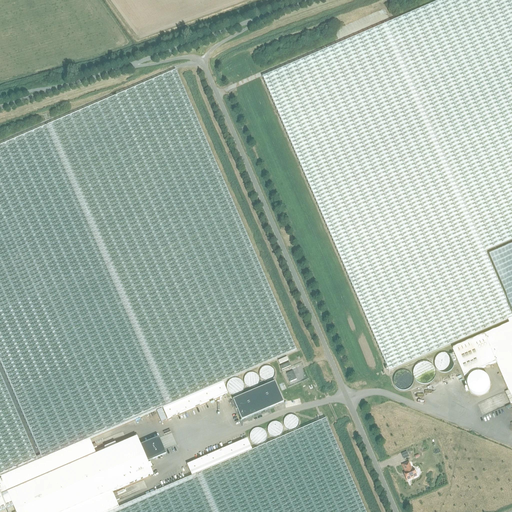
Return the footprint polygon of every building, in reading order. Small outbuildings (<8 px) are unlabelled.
[(511,0),(441,0),(262,77),(389,371),(508,320),(511,318),(511,313),(485,252),(511,239),(511,0)] [(176,70),(0,145),(0,360),(42,459),(89,439),(163,408),(167,419),(227,393),(223,382),(296,350),(176,70)] [(511,244),(489,254),(511,307),(511,244)] [(511,318),(508,320),(510,324),(452,348),(464,376),(496,362),(509,391),(511,398),(511,318)] [(453,364),(453,362),(453,360),(452,359),(452,357),(451,356),(449,355),(447,354),(444,353),(443,353),(441,353),(439,354),(438,355),(436,357),(435,358),(435,360),(435,362),(435,364),(435,366),(436,367),(437,369),(438,370),(440,371),(441,371),(444,371),(445,371),(447,371),(449,370),(450,369),(451,367),(452,366),(453,364)] [(435,375),(435,373),(435,371),(435,369),(433,367),(432,365),(430,364),(428,363),(425,362),(422,362),(420,362),(418,363),(416,365),(415,366),(414,368),(413,370),(413,373),(413,375),(414,378),(415,379),(416,381),(417,382),(419,383),(421,384),(424,384),(426,384),(428,383),(430,383),(432,381),(433,379),(434,378),(435,375)] [(276,375),(276,374),(276,372),(276,371),(275,369),(274,368),(273,367),(271,366),(269,366),(267,366),(266,366),(264,367),(263,368),(262,369),(261,370),(261,372),(260,373),(260,375),(261,377),(262,378),(263,379),(264,380),(265,381),(266,381),(268,382),(270,381),(271,381),(273,380),(274,379),(275,378),(276,377),(276,375)] [(413,382),(413,380),(413,378),(412,377),(411,375),(410,374),(409,372),(407,371),(404,370),(402,371),(400,371),(398,372),(396,373),(395,374),(394,376),(393,378),(393,380),(393,382),(394,384),(395,386),(396,387),(397,388),(399,389),(400,390),(403,390),(404,390),(406,389),(408,389),(410,387),(411,386),(412,384),(413,382)] [(261,382),(261,380),(261,379),(260,377),(260,376),(258,374),(257,373),(256,373),(254,372),(253,372),(251,372),(250,373),(249,373),(247,374),(246,376),(245,377),(245,379),(245,380),(245,382),(245,383),(246,385),(247,385),(248,387),(249,387),(251,388),(252,388),(254,388),(255,388),(257,387),(258,386),(259,385),(260,383),(261,382)] [(293,372),(287,374),(291,382),(297,380),(293,372)] [(0,373),(0,477),(1,477),(38,461),(0,373)] [(490,386),(490,384),(490,382),(489,380),(489,378),(487,377),(486,376),(484,375),(483,374),(481,373),(479,373),(477,374),(475,374),(474,375),(472,376),(471,377),(470,379),(469,380),(468,382),(468,384),(468,386),(469,388),(469,390),(470,391),(472,393),(473,394),(475,395),(477,395),(478,396),(480,396),(482,395),(484,395),(486,394),(487,392),(488,391),(489,389),(490,387),(490,386)] [(245,389),(245,387),(245,386),(245,384),(244,382),(243,381),(242,380),(241,379),(239,379),(237,378),(235,378),(234,379),(232,379),(231,381),(230,382),(229,383),(228,385),(228,387),(228,389),(228,390),(229,392),(230,393),(232,394),(233,395),(234,396),(236,396),(238,396),(240,395),(241,395),(243,393),(244,392),(245,390),(245,389)] [(274,382),(233,400),(239,414),(241,420),(240,421),(284,403),(274,381),(274,382)] [(301,424),(301,423),(300,421),(300,419),(299,418),(298,417),(297,416),(296,415),(294,415),(293,415),(291,415),(290,415),(288,416),(287,417),(286,418),(285,419),(285,421),(285,423),(285,424),(285,425),(286,427),(287,428),(288,429),(289,430),(291,430),(292,431),(294,431),(295,430),(297,430),(298,429),(299,427),(300,426),(301,424)] [(192,476),(119,508),(108,511),(365,511),(325,419),(252,450),(247,439),(187,465),(192,476)] [(284,431),(284,430),(284,428),(284,427),(283,425),(282,424),(281,423),(279,422),(278,422),(276,422),(275,422),(274,422),(272,423),(271,424),(270,425),(269,427),(269,428),(268,430),(269,432),(269,433),(270,435),(271,436),(272,437),(274,437),(275,438),(277,438),(279,438),(280,437),(281,436),(282,435),(283,434),(284,433),(284,431)] [(268,439),(268,437),(268,435),(267,433),(267,432),(266,431),(264,429),(263,429),(262,428),(259,428),(258,428),(256,428),(254,429),(253,430),(251,431),(251,433),(250,435),(250,437),(250,438),(250,440),(251,442),(252,443),(253,444),(255,445),(257,446),(258,446),(260,446),(262,445),(264,445),(265,443),(266,442),(267,440),(268,439)] [(2,479),(0,479),(0,511),(14,507),(15,511),(108,511),(119,508),(112,492),(153,474),(150,469),(153,468),(151,463),(148,464),(137,437),(105,451),(103,447),(98,450),(99,453),(96,455),(89,439),(42,459),(38,461),(1,477),(2,479)] [(405,472),(403,473),(407,481),(417,476),(413,469),(412,469),(409,462),(402,465),(405,472)]
